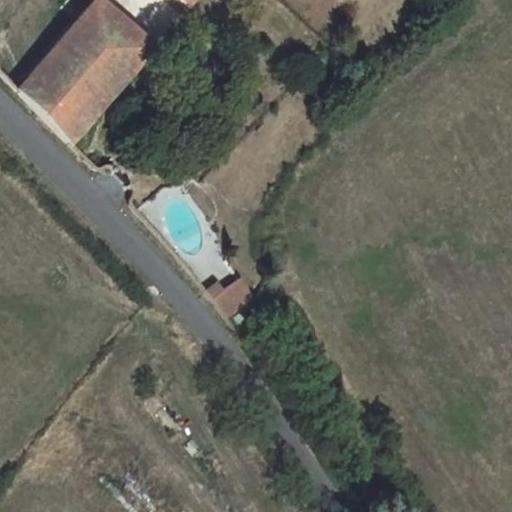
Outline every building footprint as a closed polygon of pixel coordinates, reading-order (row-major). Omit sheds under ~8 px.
[(92,0),(92,1),(77,19),(102,44),(120,23),(93,0),(92,0)] [(192,0),(173,0),(184,9),(192,0)] [(77,19),(15,92),(40,118),(102,44),(77,19)] [(102,44),(40,118),(67,146),(150,49),(120,23),(102,44)] [(216,287),(205,296),(225,321),(227,319),(254,300),(239,281),(222,295),(216,287)]
